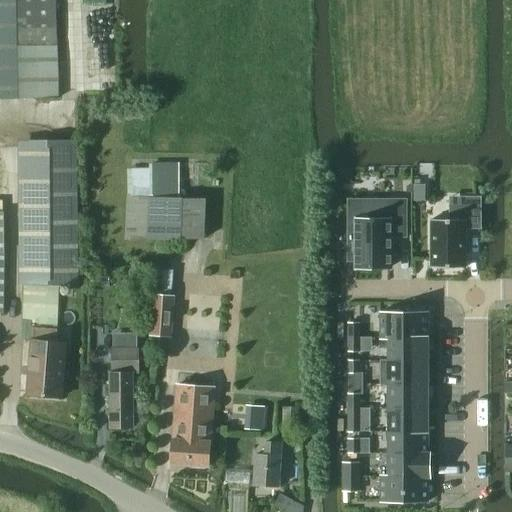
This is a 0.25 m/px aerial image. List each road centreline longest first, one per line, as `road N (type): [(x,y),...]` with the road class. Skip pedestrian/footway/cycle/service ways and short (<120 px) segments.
road 1 (residential): [(475,288),(473,494)]
road 2 (track): [(90,0),(90,52),(75,115),(12,129)]
road 3 (tertiary): [(0,437),(52,452),(157,511)]
road 4 (residential): [(475,288),(338,288)]
